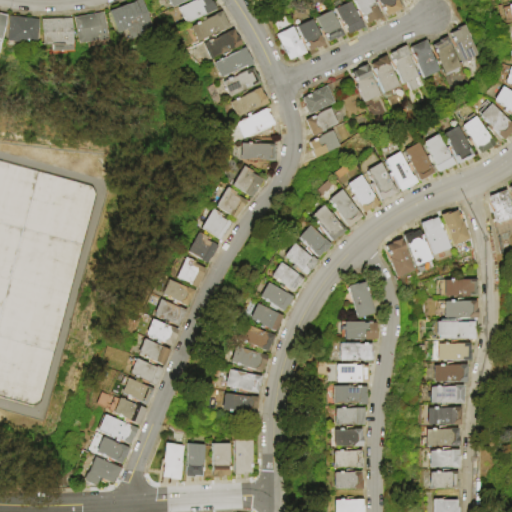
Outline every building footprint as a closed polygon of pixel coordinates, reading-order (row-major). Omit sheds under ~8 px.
[(107,11),(134,0),(140,0),(153,30),(129,39),(125,29),(115,33),(107,11)] [(188,0),(170,9),(165,0),(188,0)] [(215,11),(185,25),(177,8),(195,0),(195,1),(197,0),(208,0),(210,2),(211,2),(215,11)] [(353,0),(372,0),(381,18),(374,22),(373,21),(365,24),(360,14),(353,0)] [(376,0),(397,0),(401,9),(385,17),(380,7),(381,6),(380,4),(379,5),(376,0)] [(334,9),(350,2),(359,20),(360,20),(364,27),(347,35),(344,29),(344,30),(342,26),(343,26),(342,22),(340,23),(334,9)] [(331,11),(343,37),(335,41),(334,39),(327,43),(325,38),(324,39),(323,35),(324,35),(323,31),(321,32),(315,19),(331,11)] [(72,17),(103,12),(107,39),(76,44),(72,17)] [(196,43),(189,28),(194,25),(194,24),(197,22),(198,23),(220,13),(228,28),(196,43)] [(9,16),(38,19),(35,44),(6,41),(9,16)] [(40,19),(70,18),(71,51),(50,51),(50,45),(41,46),(40,19)] [(296,28),(312,20),(319,35),(324,45),(316,49),(315,49),(307,52),(296,28)] [(464,26),(478,56),(461,63),(453,46),(454,45),(453,42),(452,42),(450,39),(451,39),(449,34),(456,31),(456,29),(464,26)] [(275,35),(292,27),(298,41),(299,40),(305,53),(288,61),(275,35)] [(209,60),(201,45),(207,43),(207,41),(210,40),(210,41),(217,38),(217,37),(232,30),(235,37),(236,36),(240,46),(232,50),(231,50),(209,60)] [(443,75),(435,58),(437,57),(435,53),(433,54),(432,51),(433,50),(431,46),(438,43),(438,41),(446,37),(459,67),(443,75)] [(414,62),(415,61),(414,58),(412,58),(411,55),(411,54),(408,48),(424,41),(429,51),(428,51),(438,71),(422,79),(414,62)] [(401,85),(393,68),(394,67),(393,64),(391,64),(390,61),(391,61),(388,55),(395,52),(394,51),(404,46),(408,55),(406,56),(417,78),(413,80),(417,88),(409,92),(405,83),(401,85)] [(212,64),(218,61),(217,60),(220,58),(221,60),(237,52),(237,51),(243,48),(252,65),(245,69),(244,67),(219,79),(212,64)] [(382,94),(374,78),(375,77),(373,73),(372,73),(370,70),(371,69),(369,65),(377,62),(376,60),(384,56),(389,65),(388,66),(398,86),(382,94)] [(363,103),(354,86),(356,85),(354,82),(353,82),(351,79),(352,79),(350,73),(356,70),(356,69),(365,65),(370,75),(369,76),(378,95),(363,103)] [(508,68),(511,69),(511,87),(511,88),(508,87),(509,86),(503,84),(508,68)] [(228,99),(221,83),(227,81),(226,79),(230,78),(230,79),(252,69),(254,75),(255,75),(259,84),(228,99)] [(307,116),(303,107),(304,106),(301,99),(311,94),(311,93),(324,86),(333,104),(307,116)] [(501,87),(511,94),(511,114),(507,110),(505,113),(502,111),(504,109),(500,107),(500,108),(497,105),(492,101),(501,87)] [(235,119),(228,104),(233,101),(233,100),(236,98),(237,100),(243,97),(243,96),(258,89),(261,95),(262,95),(266,104),(235,119)] [(489,104),(506,121),(507,121),(511,126),(511,130),(502,141),(490,129),(488,131),(485,128),(487,126),(484,123),(484,124),(481,121),(482,121),(477,116),(489,104)] [(316,114),(329,108),(337,125),(311,137),(304,121),(309,119),(309,118),(312,116),(312,117),(314,116),(315,117),(316,116),(316,114)] [(234,124),(239,122),(239,120),(242,119),(243,120),(257,113),(264,109),(268,116),(269,115),(273,125),(265,129),(264,129),(241,139),(234,124)] [(474,117),(493,146),(485,151),(485,150),(479,154),(466,135),(465,135),(463,132),(464,132),(460,126),(474,117)] [(455,127),(472,157),(464,162),(463,161),(457,165),(449,150),(446,143),(445,144),(443,141),(444,140),(441,135),(455,127)] [(314,159),(310,152),(311,151),(307,143),(312,141),(311,140),(314,139),(315,140),(318,138),(331,132),(338,147),(314,159)] [(436,135),(449,158),(454,165),(444,171),(443,170),(437,174),(433,167),(434,167),(429,158),(430,158),(426,152),(425,152),(423,149),(424,148),(421,143),(436,135)] [(240,144),(245,144),(245,143),(249,143),(249,144),(273,145),(273,152),(273,162),(264,162),(239,161),(240,144)] [(401,151),(416,143),(428,166),(429,166),(433,173),(418,182),(413,174),(414,174),(406,160),(405,160),(404,157),(401,151)] [(397,153),(409,175),(410,174),(415,183),(399,192),(394,183),(395,182),(388,169),(386,170),(384,167),(386,166),(383,161),(397,153)] [(38,392),(79,255),(67,255),(52,251),(52,235),(48,239),(44,234),(38,234),(34,233),(31,236),(21,244),(21,192),(25,177),(34,188),(46,178),(46,174),(0,161),(0,341),(16,346),(14,351),(10,354),(10,363),(18,371),(18,379),(35,384),(29,389),(38,392)] [(378,163),(396,193),(386,199),(386,198),(380,202),(376,194),(373,187),(370,189),(367,185),(371,183),(369,180),(368,180),(366,177),(367,176),(364,171),(378,163)] [(242,167),(251,172),(250,174),(261,181),(254,193),(253,192),(249,198),(230,186),(242,167)] [(358,176),(377,205),(369,210),(368,209),(363,213),(353,200),(351,201),(349,198),(352,196),(350,193),(349,194),(347,191),(348,190),(345,185),(358,176)] [(224,188),(225,189),(226,188),(235,194),(234,196),(245,202),(240,210),(239,210),(234,218),(233,220),(229,218),(230,216),(228,214),(227,216),(214,208),(214,207),(213,206),(224,188)] [(339,191),(354,211),(355,211),(360,217),(346,228),(331,208),(330,209),(328,207),(329,206),(326,201),(339,191)] [(487,197),(505,191),(509,204),(509,205),(511,215),(511,219),(496,224),(487,197)] [(308,217),(320,206),(336,224),(337,224),(344,232),(337,238),(336,238),(331,242),(314,224),(314,225),(312,222),(312,221),(308,217)] [(210,211),(211,211),(211,210),(220,215),(218,218),(225,222),(225,221),(230,224),(225,232),(222,236),(218,241),(218,242),(214,239),(199,230),(200,229),(199,228),(210,211)] [(440,217),(456,211),(458,215),(459,215),(460,219),(459,219),(461,223),(462,223),(468,240),(452,246),(440,217)] [(432,255),(424,232),(423,233),(419,224),(429,220),(430,221),(436,218),(439,225),(440,224),(441,227),(439,228),(441,233),(443,232),(449,248),(432,255)] [(306,226),(328,247),(322,254),(321,253),(316,259),(310,253),(310,252),(302,245),(301,245),(299,243),(300,242),(295,238),(306,226)] [(402,237),(418,231),(420,236),(421,235),(422,239),(422,240),(422,241),(423,243),(424,243),(430,260),(414,267),(402,237)] [(195,234),(196,234),(197,233),(205,238),(204,240),(209,243),(209,242),(217,247),(209,259),(208,259),(205,265),(185,253),(186,252),(185,251),(195,234)] [(400,239),(413,272),(395,278),(387,259),(389,259),(388,256),(387,256),(385,252),(386,252),(385,247),(391,245),(390,243),(400,239)] [(291,244),(309,258),(310,257),(317,262),(309,272),(308,271),(304,277),(300,273),(299,274),(291,268),(292,266),(281,257),(291,244)] [(183,258),(193,263),(192,265),(203,270),(195,289),(173,279),(183,258)] [(268,277),(277,264),(295,276),(295,275),(302,280),(297,288),(296,287),(291,293),(288,291),(286,294),(278,288),(279,285),(268,277)] [(165,280),(193,293),(189,302),(188,301),(185,308),(175,303),(175,302),(159,295),(165,280)] [(441,281),(475,281),(475,289),(476,289),(476,298),(442,298),(441,281)] [(265,283),(291,298),(286,307),(285,306),(282,313),(277,310),(276,312),(267,307),(268,305),(257,298),(265,283)] [(346,286),(356,283),(356,285),(364,283),(373,314),(356,319),(346,286)] [(157,300),(185,312),(181,321),(179,321),(177,327),(151,316),(153,310),(157,300)] [(441,302),(475,303),(475,310),(476,310),(476,320),(467,320),(467,319),(441,319),(441,302)] [(254,305),(281,318),(274,332),(268,330),(267,332),(257,327),(258,325),(247,319),(254,305)] [(149,320),(177,331),(173,340),(172,340),(169,347),(161,343),(143,335),(149,320)] [(343,323),(362,323),(362,324),(375,324),(375,341),(343,341),(343,331),(340,331),(340,327),(343,327),(343,323)] [(437,341),(437,336),(434,336),(434,323),(454,323),(454,324),(466,324),(466,323),(473,323),(473,331),(474,331),(474,341),(437,341)] [(241,324),(273,337),(269,346),(268,346),(266,352),(258,349),(257,352),(247,348),(248,345),(235,340),(241,324)] [(140,339),(168,351),(162,367),(153,364),(154,362),(134,354),(140,339)] [(338,344),(357,344),(357,345),(361,345),(361,344),(365,344),(365,345),(370,345),(370,362),(362,362),(338,362),(338,344)] [(435,346),(461,346),(461,345),(468,345),(468,353),(469,353),(469,362),(435,362),(435,346)] [(233,347),(256,355),(257,354),(266,357),(263,366),(260,374),(252,371),(251,374),(240,370),(242,367),(228,363),(233,347)] [(126,375),(129,367),(126,366),(130,359),(154,369),(155,367),(160,370),(153,387),(147,384),(126,375)] [(335,366),(359,366),(359,367),(366,367),(366,375),(368,375),(368,383),(335,383),(335,366)] [(431,367),(458,367),(458,366),(466,366),(465,383),(431,383),(431,367)] [(227,370),(261,378),(259,387),(258,387),(256,395),(249,393),(249,392),(247,392),(247,395),(236,393),(237,389),(223,386),(227,370)] [(124,379),(151,390),(148,399),(146,399),(144,405),(118,395),(124,379)] [(332,387),(350,387),(350,389),(358,389),(358,387),(365,387),(365,406),(356,406),(356,405),(332,405),(332,387)] [(427,388),(452,388),(452,387),(462,387),(462,405),(427,405),(427,388)] [(116,399),(137,408),(137,407),(144,410),(137,426),(131,424),(130,426),(121,422),(122,419),(112,415),(112,416),(104,412),(105,411),(92,405),(98,393),(115,401),(116,399)] [(223,394),(257,399),(255,416),(245,415),(245,414),(231,412),(231,411),(227,410),(227,411),(221,411),(223,394)] [(333,410),(339,410),(339,408),(343,408),(343,410),(363,409),(363,426),(333,426),(333,410)] [(425,410),(452,410),(452,409),(459,409),(459,427),(452,427),(452,426),(425,426),(425,410)] [(101,416),(129,428),(129,426),(136,429),(131,439),(130,438),(127,445),(124,443),(123,446),(112,442),(114,439),(94,430),(101,416)] [(424,430),(456,430),(456,437),(458,437),(458,447),(424,447),(424,430)] [(332,431),(360,431),(360,438),(361,438),(361,447),(332,448),(332,431)] [(99,438),(127,450),(123,459),(122,458),(119,465),(93,453),(99,438)] [(233,441),(252,441),(252,464),(251,463),(251,474),(242,474),(242,476),(232,476),(233,441)] [(164,444),(183,447),(181,464),(182,465),(179,482),(168,480),(168,479),(161,478),(163,464),(162,464),(164,444)] [(211,445),(228,444),(229,460),(230,460),(230,469),(229,469),(229,477),(222,477),(222,478),(211,479),(211,467),(212,467),(211,445)] [(202,477),(193,477),(193,478),(184,478),(187,445),(204,446),(203,461),(205,461),(204,470),(202,470),(202,477)] [(331,452),(354,452),(354,451),(360,451),(360,459),(361,459),(361,469),(354,469),(354,468),(332,468),(331,452)] [(428,451),(458,451),(458,458),(458,470),(451,470),(451,469),(428,469),(428,451)] [(92,458),(119,469),(115,479),(113,478),(111,485),(97,479),(93,487),(82,483),(82,479),(84,474),(84,473),(85,474),(92,458)] [(331,474),(352,473),(360,473),(360,481),(361,481),(361,490),(352,491),(352,490),(331,490),(331,474)] [(428,474),(449,474),(449,473),(456,473),(456,480),(458,480),(458,490),(428,490),(428,474)] [(332,511),(332,501),(362,501),(362,507),(362,511),(332,511)] [(431,511),(431,501),(456,501),(456,510),(458,510),(458,511),(431,511)]
